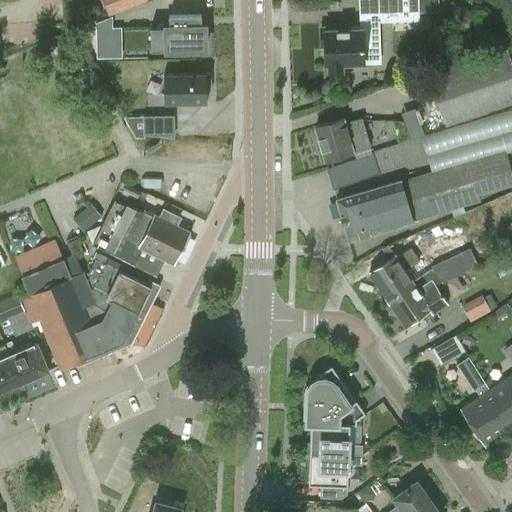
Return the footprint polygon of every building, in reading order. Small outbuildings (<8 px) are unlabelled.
[(359,0),(360,29),(325,31),(326,65),(328,65),(328,72),(343,71),(343,65),(364,63),(363,43),(379,43),(379,21),(419,20),(419,13),(439,12),(438,0),(359,0)] [(202,25),(201,15),(169,15),(169,26),(166,26),(166,27),(151,27),(152,50),(166,50),(206,49),(206,25),(202,25)] [(94,64),(84,35),(65,41),(76,70),(94,64)] [(447,123),(511,100),(511,62),(506,45),(429,72),(447,123)] [(211,91),(211,73),(163,74),(164,103),(207,102),(206,91),(211,91)] [(144,117),(144,133),(174,136),(173,116),(144,117)] [(362,118),(346,122),(345,119),(315,127),(325,160),(354,152),(354,151),(370,146),(362,118)] [(413,221),(413,219),(480,199),(479,194),(511,183),(511,170),(506,150),(451,166),(401,181),(337,200),(349,240),(413,221)] [(334,189),(380,173),(374,152),(328,169),(334,189)] [(190,233),(176,226),(180,218),(164,211),(160,218),(146,211),(145,212),(115,197),(93,244),(133,263),(141,248),(174,264),(190,233)] [(78,238),(68,242),(75,260),(86,255),(78,238)] [(387,299),(412,283),(433,269),(432,266),(431,266),(430,267),(422,255),(420,257),(417,253),(415,255),(407,239),(390,246),(390,244),(382,249),(388,260),(370,272),(387,299)] [(470,249),(432,266),(433,269),(444,283),(478,266),(470,249)] [(511,250),(493,258),(500,275),(511,270),(511,250)] [(26,288),(30,296),(40,319),(62,369),(104,351),(104,350),(123,341),(125,337),(127,338),(151,288),(149,284),(151,280),(109,261),(107,265),(96,260),(87,279),(77,284),(73,277),(72,277),(64,260),(22,278),(26,288)] [(435,284),(428,272),(412,283),(387,299),(405,326),(430,310),(433,315),(449,305),(435,284)] [(18,295),(0,302),(0,321),(8,318),(15,335),(32,328),(30,324),(40,319),(30,296),(20,300),(18,295)] [(490,310),(483,296),(464,306),(472,320),(490,310)] [(456,334),(432,347),(440,363),(465,350),(456,334)] [(31,378),(48,370),(36,342),(10,354),(23,385),(32,381),(31,378)] [(23,385),(10,354),(5,343),(0,344),(0,391),(11,386),(13,389),(23,385)] [(474,390),(475,389),(485,382),(472,363),(461,371),(474,390)] [(304,392),(304,401),(303,418),(307,419),(306,422),(338,424),(338,413),(356,400),(332,365),(311,379),(306,385),(304,392)] [(491,406),(508,431),(511,428),(511,375),(491,390),(498,401),(491,406)] [(498,401),(491,390),(463,408),(487,445),(508,431),(491,406),(498,401)] [(365,413),(356,400),(338,413),(338,424),(306,422),(306,423),(311,423),(310,452),(362,455),(363,444),(349,444),(350,425),(357,425),(357,420),(365,413)] [(362,464),(362,455),(310,452),(309,483),(321,484),(321,497),(342,498),(348,494),(349,464),(362,464)] [(159,475),(149,470),(132,506),(143,511),(159,475)] [(411,511),(429,499),(417,481),(393,498),(398,505),(387,511),(411,511)] [(438,511),(429,499),(411,511),(438,511)] [(179,511),(180,508),(157,502),(154,511),(179,511)]
